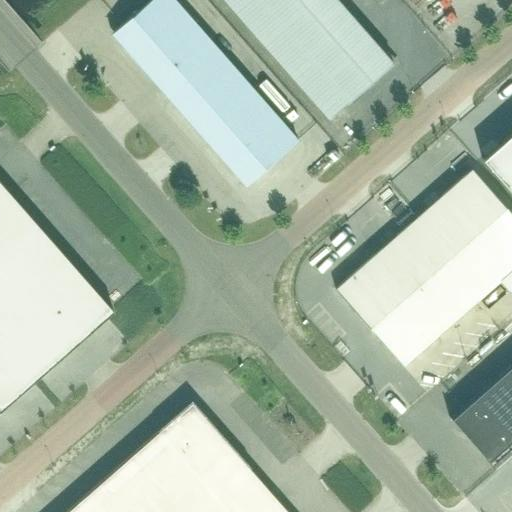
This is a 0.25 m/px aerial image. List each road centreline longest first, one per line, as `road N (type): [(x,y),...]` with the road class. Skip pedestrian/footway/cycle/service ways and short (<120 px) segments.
road 1 (unclassified): [(231,289),(511,45)]
road 2 (unclassified): [(231,289),(0,29)]
road 3 (unclassified): [(0,491),(231,289)]
road 4 (unclassified): [(427,511),(231,289)]
